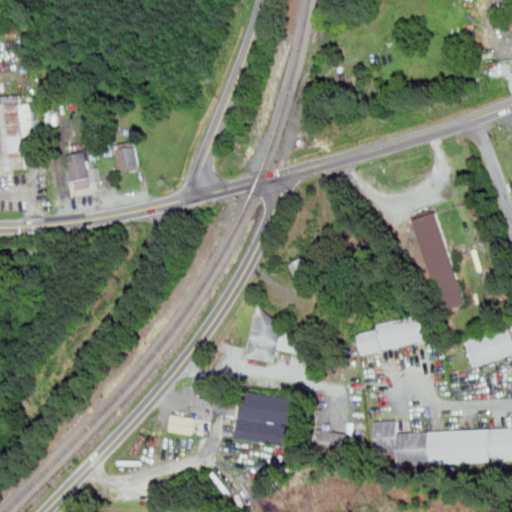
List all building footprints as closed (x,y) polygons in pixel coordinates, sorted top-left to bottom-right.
[(0,169),(29,168),(27,135),(40,135),(39,102),(25,103),(25,94),(0,95),(0,169)] [(117,144),(123,172),(143,168),(137,139),(117,144)] [(76,190),(98,186),(91,148),(69,153),(76,190)] [(441,207),(417,214),(442,310),(466,304),(441,207)] [(292,263),(301,282),(316,274),(307,256),(292,263)] [(247,356),(276,362),(279,348),(301,353),(302,345),(258,304),(247,356)] [(430,340),(425,316),(359,330),(364,354),(430,340)] [(511,357),(511,325),(468,336),(476,367),(511,357)] [(238,439),(290,445),(292,424),(302,425),(306,397),(244,390),(238,439)] [(198,416),(174,413),(172,432),(196,434),(198,416)] [(377,451),(399,450),(399,464),(511,461),(511,427),(400,430),(399,419),(376,419),(377,451)] [(316,448),(361,453),(363,433),(318,429),(316,448)]
